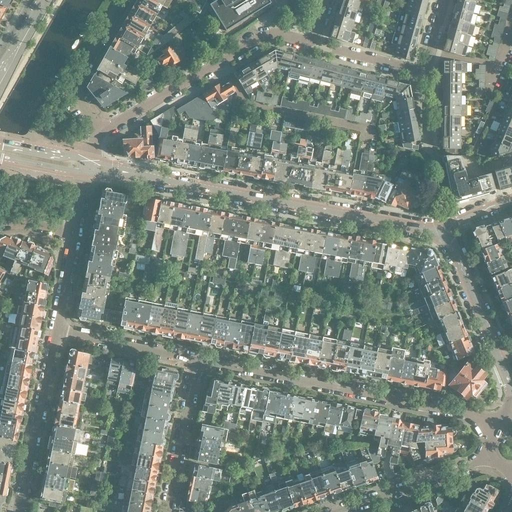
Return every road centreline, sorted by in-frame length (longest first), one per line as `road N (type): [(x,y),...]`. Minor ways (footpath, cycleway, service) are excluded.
road 1 (residential): [(499,424),(198,361)]
road 2 (tertiary): [(447,232),(145,175)]
road 3 (residential): [(19,511),(57,328)]
road 4 (tertiary): [(511,383),(447,232)]
road 5 (residential): [(339,511),(490,461)]
road 6 (residential): [(171,511),(198,361)]
road 7 (residential): [(97,132),(74,85),(125,0)]
road 8 (residential): [(198,361),(57,328)]
road 9 (residential): [(97,132),(222,62)]
